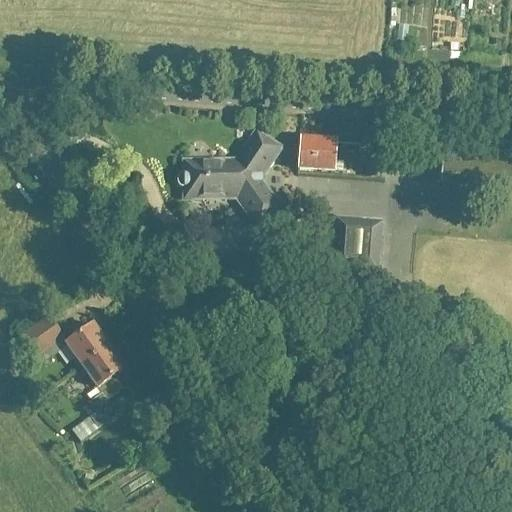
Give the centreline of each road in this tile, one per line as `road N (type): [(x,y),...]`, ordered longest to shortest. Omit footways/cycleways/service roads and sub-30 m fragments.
road 1 (unclassified): [(17,117),(58,91),(81,88),(511,118)]
road 2 (tertiary): [(299,511),(17,117)]
